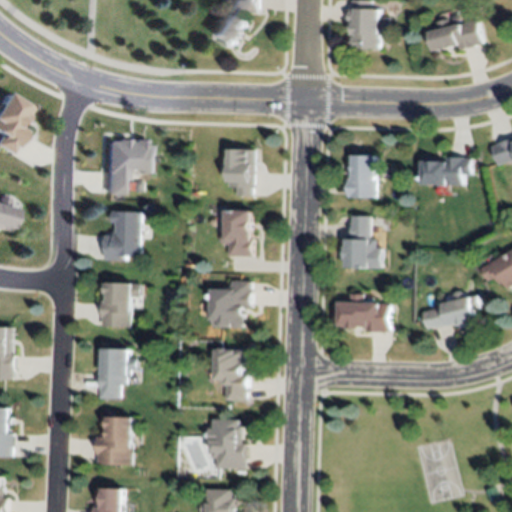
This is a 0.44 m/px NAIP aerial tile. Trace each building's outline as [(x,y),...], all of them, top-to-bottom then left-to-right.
[(246,11),(244,16),(249,19),(245,27),(247,28),(243,37),(240,35),(236,45),(214,35),(230,0),(235,0),(238,1),(238,0),(262,0),(262,12),(246,11)] [(377,0),(377,7),(386,7),(386,17),(392,17),(393,33),(381,33),(381,48),(354,48),(353,22),(351,22),(350,9),(356,8),(356,0),(377,0)] [(434,50),(429,32),(439,29),(437,22),(448,19),(450,25),(476,18),(482,41),(474,44),(475,47),(462,50),(460,43),(434,50)] [(27,130),(15,152),(0,144),(0,139),(3,134),(0,132),(0,106),(7,94),(32,107),(22,127),(27,130)] [(491,144),(511,136),(511,159),(498,164),(491,144)] [(131,137),(131,141),(136,141),(136,137),(149,137),(150,142),(155,141),(156,173),(144,174),(144,166),(130,166),(130,194),(112,194),(111,141),(119,140),(119,137),(131,137)] [(231,148),(257,150),(255,186),(254,186),(253,195),(238,194),(239,187),(230,186),(231,165),(229,165),(229,158),(230,158),(231,148)] [(353,153),(376,154),(375,180),(377,180),(376,197),(347,196),(348,177),(352,177),(353,153)] [(473,157),(472,173),(464,173),(463,185),(423,183),(423,159),(450,160),(450,155),(464,155),(464,157),(473,157)] [(0,193),(11,196),(10,204),(16,205),(11,231),(0,228),(0,193)] [(143,211),(143,255),(129,255),(129,258),(107,258),(107,235),(114,235),(114,232),(118,232),(118,222),(113,222),(113,211),(143,211)] [(254,211),(253,240),(255,240),(255,256),(230,256),(230,245),(225,245),(222,241),(223,236),(226,232),(226,227),(228,227),(229,211),(254,211)] [(379,239),(379,246),(383,246),(384,267),(351,268),(351,260),(349,260),(349,250),(351,250),(351,239),(379,239)] [(483,269),(511,251),(511,287),(509,289),(505,281),(500,284),(496,277),(489,281),(483,269)] [(107,282),(135,281),(135,284),(143,284),(143,296),(135,296),(136,310),(133,310),(134,326),(105,327),(104,299),(110,299),(110,293),(107,294),(107,282)] [(246,328),(215,327),(216,290),(234,290),(234,282),(253,282),(253,291),(254,291),(254,310),(246,309),(246,328)] [(423,313),(445,307),(444,304),(456,301),(455,296),(457,293),(461,291),(465,293),(466,298),(478,295),(481,307),(475,309),(478,319),(469,321),(469,323),(460,326),(458,322),(437,328),(436,327),(427,329),(423,313)] [(341,300),(351,301),(351,293),(365,294),(364,300),(392,302),(390,332),(368,330),(368,326),(360,325),(360,328),(348,327),(348,326),(340,325),(341,300)] [(0,325),(17,326),(15,352),(19,353),(17,378),(0,377),(0,325)] [(103,371),(106,371),(106,345),(134,345),(134,358),(141,358),(141,371),(134,371),(135,377),(130,377),(130,385),(123,385),(123,398),(103,398),(103,371)] [(249,401),(228,401),(229,381),(219,381),(219,375),(216,375),(216,365),(220,365),(220,351),(225,351),(225,349),(230,349),(230,351),(248,352),(248,360),(250,361),(250,369),(247,369),(246,375),(252,375),(251,392),(249,392),(249,401)] [(17,432),(16,456),(0,456),(0,406),(14,406),(13,432),(17,432)] [(138,417),(137,445),(136,448),(136,465),(100,465),(100,437),(111,437),(112,417),(138,417)] [(246,427),(245,444),(250,444),(250,461),(248,461),(248,468),(220,468),(220,459),(215,459),(215,443),(213,443),(213,429),(216,429),(216,421),(241,421),(241,427),(246,427)] [(0,511),(0,474),(9,474),(8,496),(15,496),(15,511),(0,511)] [(485,489),(496,485),(501,499),(490,503),(485,489)] [(129,487),(128,511),(99,511),(99,508),(107,508),(108,486),(129,487)] [(205,511),(205,504),(212,504),(213,490),(236,491),(235,498),(239,498),(238,511),(205,511)]
